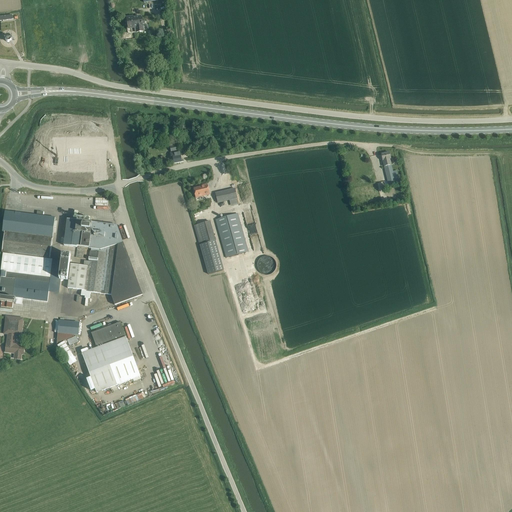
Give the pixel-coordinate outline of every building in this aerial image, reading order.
[(133,17),(127,18),(129,29),(135,28),(135,32),(136,32),(143,31),(142,26),(142,24),(143,24),(142,23),(141,17),(133,18),(133,17)] [(51,172),(107,172),(107,136),(65,136),(64,136),(51,136),(51,141),(51,148),(51,172)] [(169,142),(171,152),(178,150),(176,141),(169,142)] [(173,158),(174,163),(184,162),(183,159),(181,160),(180,152),(171,153),(171,158),(173,158)] [(381,154),(382,159),(388,182),(389,186),(400,183),(397,171),(393,172),(389,159),(391,159),(390,157),(389,152),(381,154)] [(208,184),(200,186),(200,187),(194,189),(196,197),(210,194),(208,184)] [(235,189),(216,193),(218,205),(224,204),(223,202),(230,200),(231,206),(239,205),(235,189)] [(50,258),(55,218),(5,211),(2,232),(4,232),(2,252),(50,258)] [(216,219),(226,258),(247,252),(237,214),(216,219)] [(67,219),(64,246),(77,247),(79,247),(78,248),(77,257),(83,258),(84,247),(91,248),(91,251),(90,251),(89,262),(84,261),(84,266),(71,264),(68,288),(81,290),(81,296),(85,297),(85,298),(90,299),(91,294),(91,293),(111,295),(115,305),(142,295),(142,294),(128,254),(123,241),(122,239),(122,238),(120,232),(117,226),(76,220),(75,220),(67,219)] [(195,226),(194,226),(200,246),(208,275),(224,270),(216,241),(216,240),(211,221),(195,226)] [(2,272),(0,286),(0,301),(1,302),(1,307),(13,308),(13,303),(23,304),(23,299),(35,301),(48,302),(49,292),(50,278),(53,260),(3,254),(1,272),(2,272)] [(62,261),(60,279),(61,280),(68,280),(71,256),(63,255),(62,261)] [(261,270),(277,272),(278,259),(263,257),(261,270)] [(23,319),(6,317),(4,334),(8,334),(7,344),(6,344),(5,352),(15,353),(15,358),(14,358),(21,359),(22,354),(23,354),(24,346),(15,345),(16,339),(20,339),(23,319)] [(57,344),(74,336),(75,335),(78,335),(79,323),(59,321),(57,344)] [(97,348),(82,353),(91,378),(87,380),(91,390),(95,389),(97,393),(141,377),(120,322),(112,325),(110,324),(108,325),(108,326),(108,327),(91,333),(97,348)] [(64,342),(58,346),(66,359),(73,355),(64,342)] [(156,374),(160,388),(152,391),(153,393),(176,386),(171,370),(156,374)] [(121,407),(150,397),(147,391),(119,401),(121,407)]
